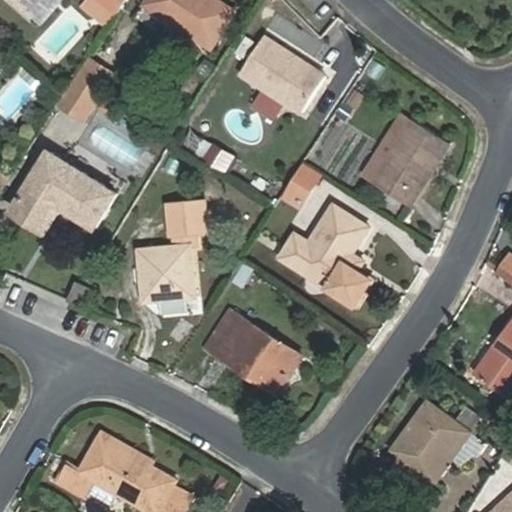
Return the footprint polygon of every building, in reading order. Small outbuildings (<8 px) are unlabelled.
[(12,0),(29,14),(41,0),(12,0)] [(128,0),(97,0),(118,17),(128,0)] [(223,0),(147,0),(144,6),(214,52),(241,12),(223,0)] [(304,114),(328,77),(267,38),(243,74),(304,114)] [(115,75),(92,60),(77,83),(100,97),(112,79),(115,75)] [(85,121),(100,97),(77,83),(62,106),(85,121)] [(442,161),(452,144),(414,120),(375,184),(409,205),(438,158),(442,161)] [(191,129),(181,144),(227,175),(237,160),(191,129)] [(54,154),(17,212),(49,232),(64,207),(98,228),(119,194),(54,154)] [(308,168),(299,182),(314,192),(323,177),(308,168)] [(299,182),(288,199),(303,209),(314,192),(299,182)] [(174,246),(138,249),(143,305),(199,300),(195,249),(200,249),(199,236),(210,235),(207,200),(167,204),(170,238),(174,238),(174,246)] [(313,243),(299,234),(284,258),(314,277),(319,268),(336,279),(331,287),(358,305),(374,281),(347,264),(370,228),(336,207),(313,243)] [(511,282),(511,257),(500,274),(511,282)] [(240,263),(232,282),(243,287),(252,268),(240,263)] [(89,309),(97,290),(88,286),(79,281),(70,300),(89,309)] [(231,313),(210,347),(257,376),(259,373),(283,387),(302,357),(231,313)] [(511,325),(477,376),(511,400),(511,325)] [(283,387),(259,373),(257,376),(280,391),(283,387)] [(423,501),(482,420),(468,410),(458,423),(431,404),(414,426),(425,434),(392,478),(423,501)] [(103,438),(84,472),(69,464),(60,481),(95,501),(105,485),(153,511),(182,511),(192,495),(175,486),(179,480),(103,438)] [(511,511),(511,499),(511,500),(508,497),(491,511),(511,511)]
